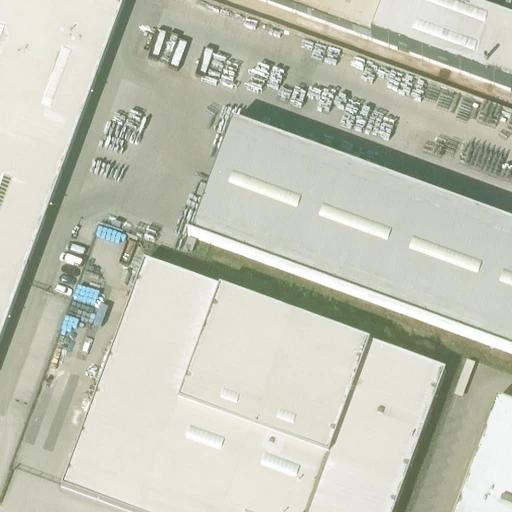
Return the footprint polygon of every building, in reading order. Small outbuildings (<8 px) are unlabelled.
[(11,314),(125,0),(0,0),(0,344),(10,315),(14,317),(14,315),(11,314)] [(511,0),(431,0),(511,29),(511,0)] [(306,41),(299,62),(316,68),(323,46),(306,41)] [(511,226),(232,125),(191,238),(187,237),(511,355),(511,226)] [(394,511),(445,375),(143,264),(60,491),(117,511),(394,511)] [(511,511),(511,407),(495,401),(454,511),(511,511)]
